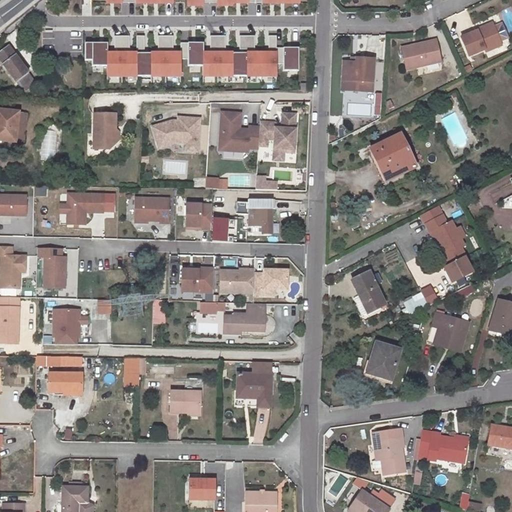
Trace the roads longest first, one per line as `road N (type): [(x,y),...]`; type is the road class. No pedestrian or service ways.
road 1 (residential): [(316,251),(0,241)]
road 2 (residential): [(27,0),(63,22),(323,20)]
road 3 (residential): [(38,450),(310,454)]
road 4 (residential): [(49,353),(313,356)]
road 5 (residential): [(323,20),(316,251)]
road 6 (residential): [(311,423),(511,394)]
road 7 (residential): [(452,0),(409,18),(323,20)]
